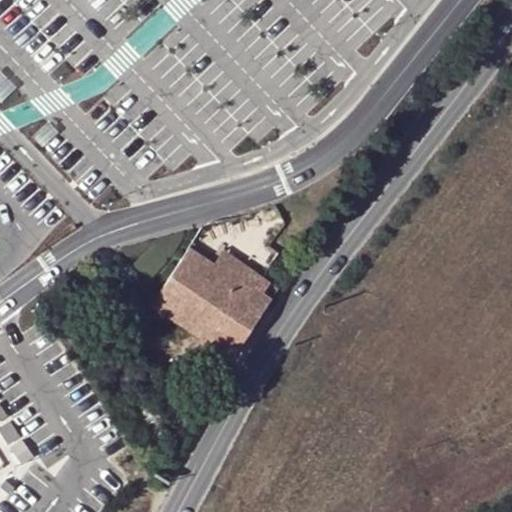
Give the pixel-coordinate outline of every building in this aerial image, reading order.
[(225,243),(202,228),(185,256),(182,261),(179,265),(199,278),(198,280),(226,298),(217,311),(249,332),(270,300),(221,270),(215,266),(229,246),(225,243)] [(237,235),(233,232),(225,243),(229,246),(237,235)] [(234,249),(229,246),(215,266),(221,270),(230,255),(234,249)] [(236,247),(234,249),(230,255),(255,271),(260,264),(240,251),(236,247)] [(270,300),(279,286),(255,271),(230,255),(221,270),(270,300)] [(179,265),(169,280),(189,293),(198,280),(199,278),(179,265)] [(153,305),(233,356),(249,332),(217,311),(226,298),(198,280),(189,293),(169,280),(160,293),(153,305)] [(142,392),(124,402),(161,457),(178,446),(142,392)]
